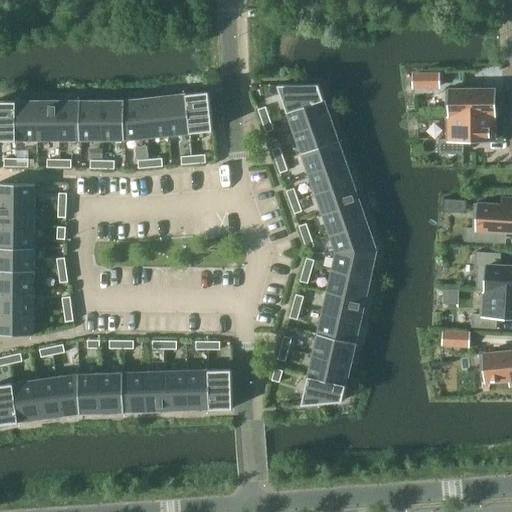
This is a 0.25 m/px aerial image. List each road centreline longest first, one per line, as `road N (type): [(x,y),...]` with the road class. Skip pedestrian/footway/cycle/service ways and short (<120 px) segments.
road 1 (residential): [(255,503),(249,411),(257,254),(235,145),(226,0)]
road 2 (residential): [(255,503),(511,486)]
road 3 (residential): [(117,511),(255,503)]
